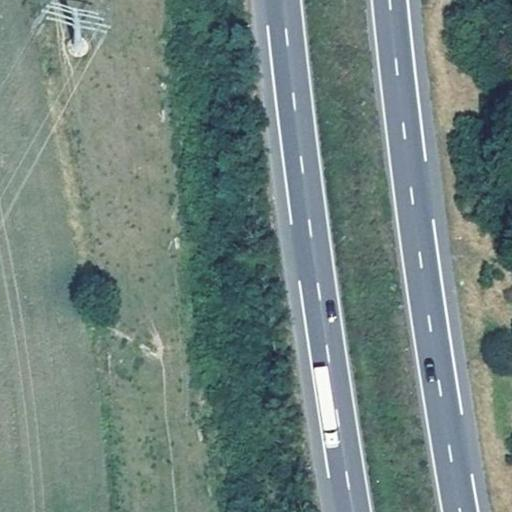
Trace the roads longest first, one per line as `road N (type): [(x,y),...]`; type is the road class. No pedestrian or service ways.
road 1 (motorway): [(282,0),(289,104),(352,511)]
road 2 (motorway): [(460,511),(391,0)]
